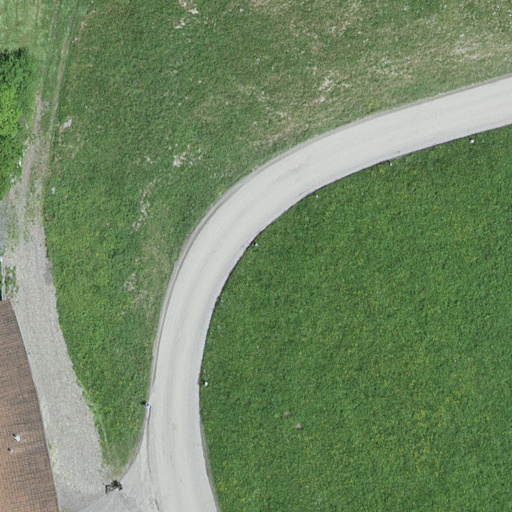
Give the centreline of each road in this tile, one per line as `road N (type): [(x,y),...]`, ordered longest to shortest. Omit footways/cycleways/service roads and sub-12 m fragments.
road 1 (tertiary): [(190,511),(175,370),(197,289),(249,210),(324,158),(511,102)]
road 2 (track): [(91,511),(26,209),(64,0)]
